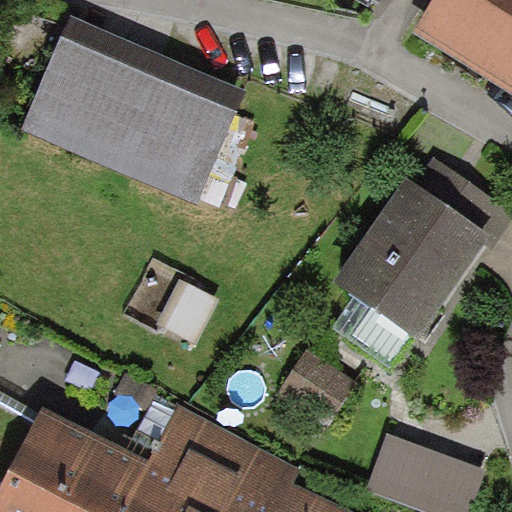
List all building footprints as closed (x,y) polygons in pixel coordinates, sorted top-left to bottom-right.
[(511,0),(435,0),(413,34),(511,97),(511,0)] [(23,127),(195,199),(242,87),(71,14),(23,127)] [(341,281),(422,336),(483,246),(489,250),(511,216),(511,212),(433,160),(415,186),(409,182),(341,281)] [(158,330),(193,346),(216,294),(182,279),(158,330)] [(0,480),(5,484),(35,424),(0,403),(0,348),(2,346),(0,344),(0,480)] [(282,392),(328,424),(358,382),(313,349),(282,392)] [(0,511),(358,511),(298,482),(305,469),(180,404),(152,458),(45,401),(35,424),(5,484),(0,494),(0,511)] [(469,511),(484,471),(389,436),(369,489),(431,511),(469,511)]
